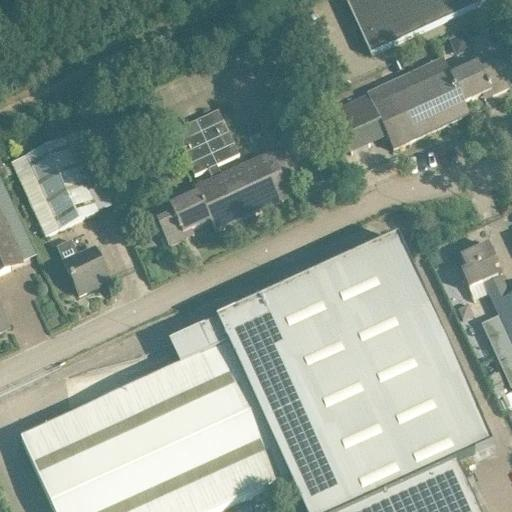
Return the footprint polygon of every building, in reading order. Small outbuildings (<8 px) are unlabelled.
[(511,0),(355,0),(346,4),(371,58),(498,0),(511,0)] [(492,99),(510,91),(499,68),(483,76),(479,68),(453,81),(464,106),(490,94),(492,99)] [(464,106),(453,81),(450,75),(373,110),(368,99),(332,116),(351,157),(387,140),(393,153),(469,118),(464,106)] [(222,180),(217,169),(239,158),(219,114),(174,134),(195,179),(208,173),(213,184),(195,192),(197,197),(170,210),(173,217),(157,224),(169,249),(186,241),(184,237),(210,224),(215,236),(292,201),(287,190),(297,185),(285,158),(283,159),(281,154),(272,158),(271,157),(222,180)] [(64,142),(12,166),(46,240),(99,215),(64,142)] [(0,277),(23,267),(0,217),(0,277)] [(399,242),(239,315),(236,316),(236,317),(170,347),(181,371),(22,443),(52,511),(222,511),(289,482),(302,511),(478,511),(458,468),(494,451),(484,429),(399,242)] [(511,390),(511,389),(511,298),(510,300),(500,278),(498,279),(495,273),(499,271),(489,248),(455,263),(468,293),(485,285),(500,319),(482,328),(511,390)] [(95,252),(64,266),(79,299),(100,290),(97,284),(108,279),(95,252)]
